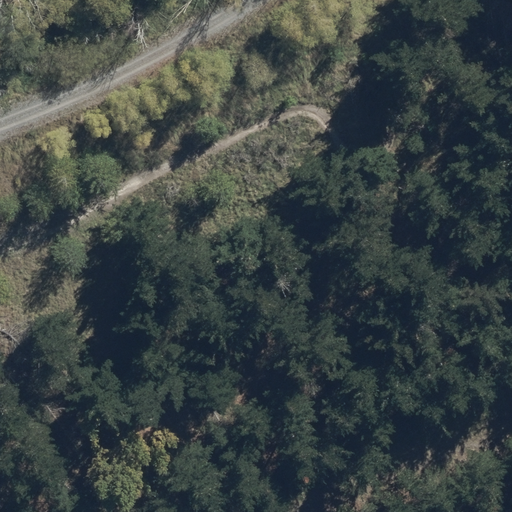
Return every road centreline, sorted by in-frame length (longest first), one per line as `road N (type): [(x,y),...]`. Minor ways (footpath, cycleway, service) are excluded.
road 1 (track): [(511,63),(306,90),(0,223)]
road 2 (track): [(0,134),(166,74),(277,0)]
road 3 (track): [(227,511),(511,405)]
